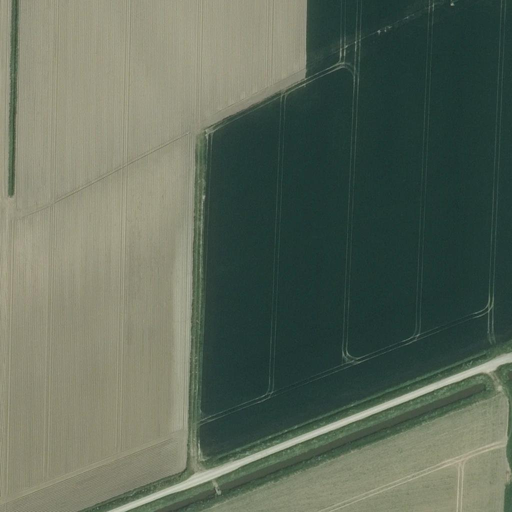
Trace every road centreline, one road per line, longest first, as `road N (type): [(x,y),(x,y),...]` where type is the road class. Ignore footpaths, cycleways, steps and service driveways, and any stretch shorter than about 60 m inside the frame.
road 1 (unclassified): [(118,511),(511,359)]
road 2 (track): [(191,483),(198,193),(185,128)]
